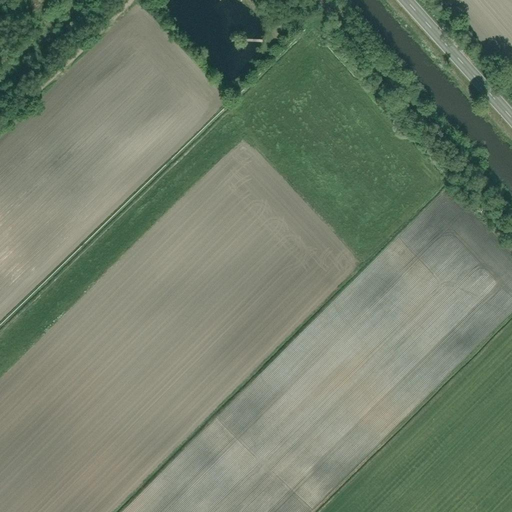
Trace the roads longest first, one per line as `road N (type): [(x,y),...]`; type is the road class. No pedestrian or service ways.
road 1 (track): [(0,113),(116,0)]
road 2 (tertiary): [(511,118),(405,0)]
